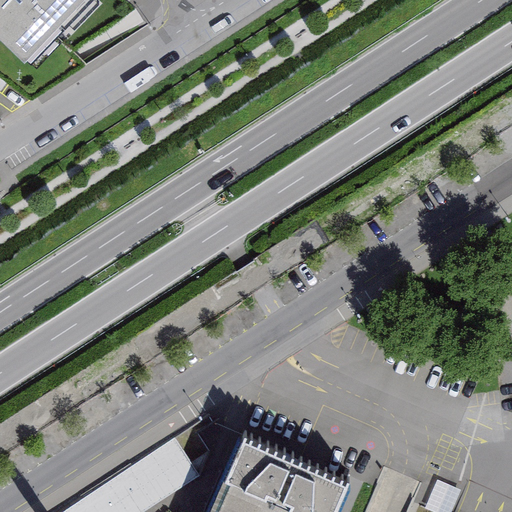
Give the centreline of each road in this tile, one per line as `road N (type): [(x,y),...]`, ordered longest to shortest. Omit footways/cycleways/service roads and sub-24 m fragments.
road 1 (residential): [(0,511),(511,175)]
road 2 (primary): [(0,374),(511,46)]
road 3 (primary): [(481,0),(0,312)]
road 4 (residential): [(0,146),(208,12)]
